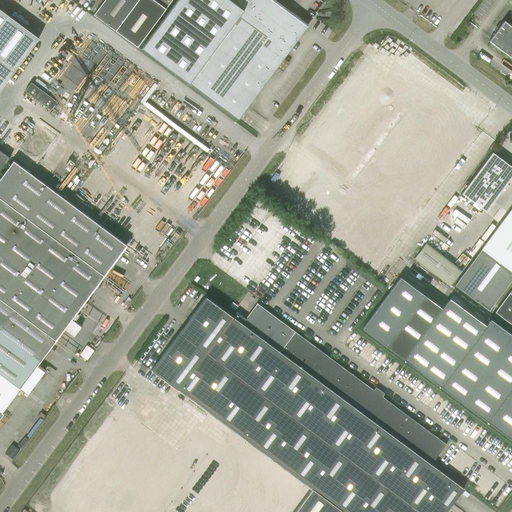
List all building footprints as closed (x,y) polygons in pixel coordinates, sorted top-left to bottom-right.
[(105,0),(94,15),(115,31),(138,0),(105,0)] [(154,0),(153,0),(138,0),(115,31),(137,48),(172,0),(154,0)] [(176,0),(142,47),(189,83),(238,119),(244,111),(308,25),(296,16),(274,0),(176,0)] [(39,39),(0,9),(0,89),(14,71),(39,39)] [(511,26),(504,20),(490,40),(489,41),(511,58),(511,26)] [(476,122),(395,68),(392,72),(375,61),(313,153),(324,160),(291,210),(378,268),(476,122)] [(31,83),(25,91),(51,110),(56,102),(31,83)] [(0,418),(3,414),(2,412),(64,329),(74,336),(81,327),(71,320),(126,245),(77,208),(9,158),(0,151),(0,418)] [(486,211),(488,208),(511,175),(511,166),(493,152),(462,193),(486,211)] [(273,189),(265,183),(261,187),(269,193),(273,189)] [(511,278),(511,207),(481,249),(455,285),(488,311),(511,278)] [(450,286),(462,271),(426,243),(414,259),(450,286)] [(511,335),(490,319),(486,325),(449,297),(441,308),(400,277),(362,328),(404,359),(441,386),(511,439),(511,335)] [(511,287),(509,292),(494,311),(511,324),(511,287)] [(431,464),(446,445),(257,304),(245,319),(236,312),(232,317),(206,297),(151,370),(312,489),(295,511),(445,511),(463,489),(431,464)] [(86,346),(80,355),(87,359),(93,350),(86,346)] [(198,430),(218,445),(226,434),(206,420),(198,430)] [(13,459),(20,450),(12,444),(5,453),(13,459)]
